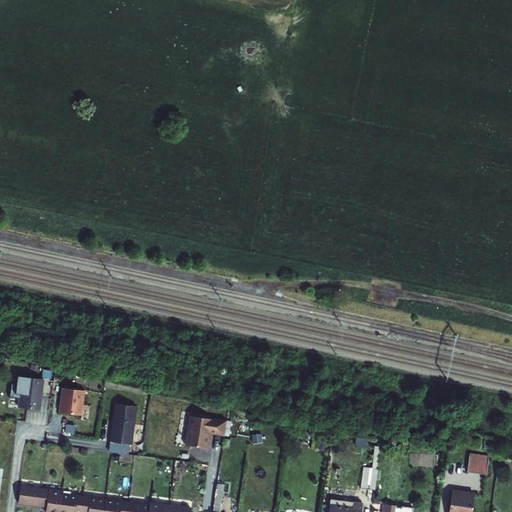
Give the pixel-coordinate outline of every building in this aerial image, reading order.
[(45,381),(24,378),(20,409),(41,412),(45,381)] [(86,392),(64,389),(61,414),(82,417),(86,392)] [(114,405),(109,443),(131,446),(136,408),(114,405)] [(225,434),(227,423),(191,417),(186,446),(208,450),(211,434),(225,436),(225,434)] [(128,446),(109,443),(108,453),(126,456),(128,446)] [(466,472),(486,475),(489,459),(469,456),(466,472)] [(374,493),(376,478),(361,475),(359,491),(374,493)] [(219,511),(223,486),(217,486),(212,511),(227,511),(228,511),(219,511)] [(76,511),(78,498),(62,496),(62,493),(21,488),(19,505),(47,508),(46,511),(76,511)] [(472,511),(475,494),(453,491),(449,511),(472,511)] [(78,498),(76,511),(186,511),(187,509),(145,504),(145,506),(78,498)] [(359,511),(360,507),(328,503),(326,511),(359,511)]
